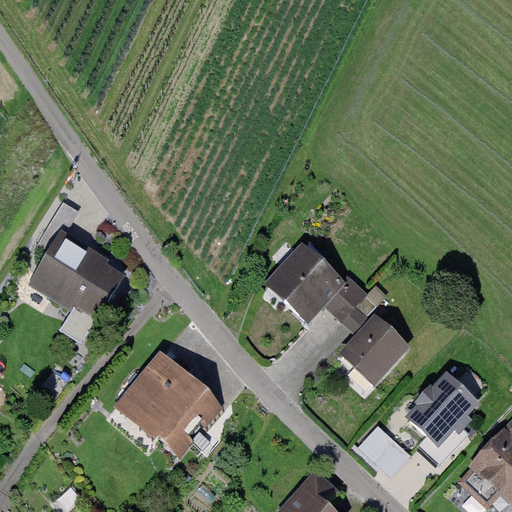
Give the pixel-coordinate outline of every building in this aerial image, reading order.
[(123,276),(59,239),(26,294),(90,332),(123,276)] [(304,332),(343,285),(299,249),(261,296),(304,332)] [(370,395),(408,349),(375,321),(337,367),(370,395)] [(217,405),(159,356),(113,410),(171,459),(217,405)] [(397,429),(432,460),(476,411),(440,379),(397,429)] [(361,445),(393,477),(413,456),(381,425),(361,445)] [(458,480),(493,511),(511,490),(511,448),(497,436),(458,480)] [(341,511),(310,482),(281,511),(341,511)]
